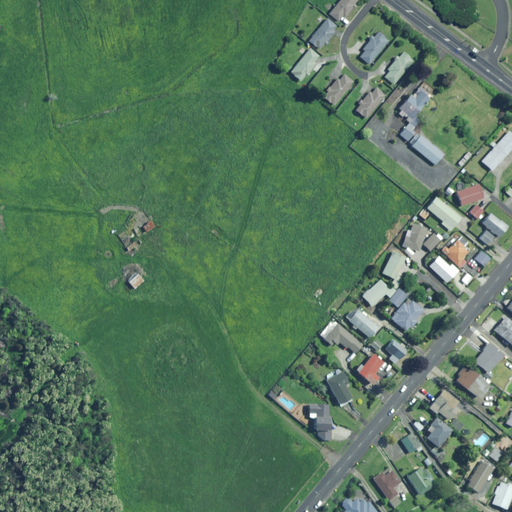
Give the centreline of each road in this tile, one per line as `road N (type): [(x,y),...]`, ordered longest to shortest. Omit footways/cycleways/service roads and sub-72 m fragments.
road 1 (residential): [(303,511),(511,261)]
road 2 (tertiary): [(397,0),(511,88)]
